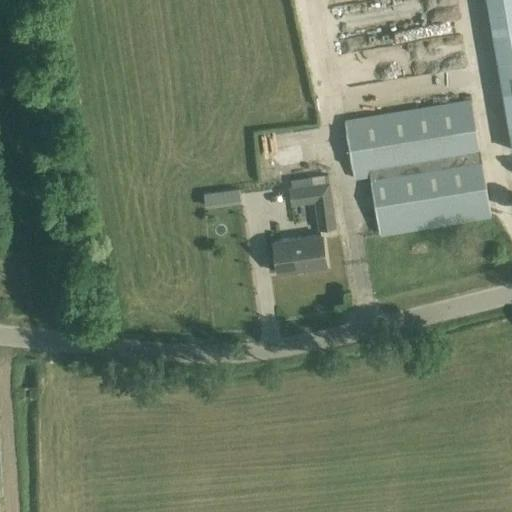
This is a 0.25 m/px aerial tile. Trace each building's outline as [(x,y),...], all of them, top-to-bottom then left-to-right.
[(511,0),(486,0),(511,149),(511,0)] [(439,94),(344,110),(365,236),(379,234),(446,223),(446,224),(448,224),(447,222),(457,221),(466,219),(486,216),(491,215),(492,215),(488,194),(486,183),(488,183),(487,181),(486,182),(484,170),(467,164),(451,167),(439,94)] [(308,184),(288,186),(291,205),(317,201),(321,227),(335,225),(328,174),(307,177),(308,184)] [(201,192),(203,207),(240,202),(238,187),(201,192)] [(326,266),(321,233),(273,239),(278,273),(326,266)]
